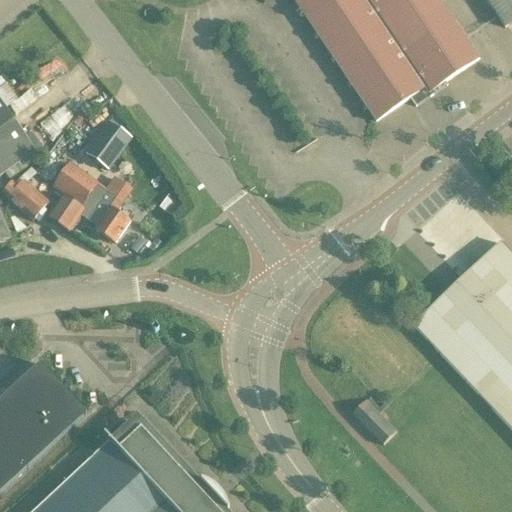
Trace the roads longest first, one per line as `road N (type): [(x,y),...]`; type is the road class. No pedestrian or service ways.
road 1 (unclassified): [(290,270),(84,0)]
road 2 (tertiary): [(241,318),(249,405),(286,478),(318,511)]
road 3 (tertiary): [(336,511),(277,424),(268,352),(274,330)]
road 4 (tertiary): [(393,205),(511,115)]
road 5 (residential): [(0,257),(61,250),(87,258),(115,291)]
road 6 (unclassified): [(241,318),(160,290),(115,291)]
road 7 (tertiary): [(393,205),(290,270)]
